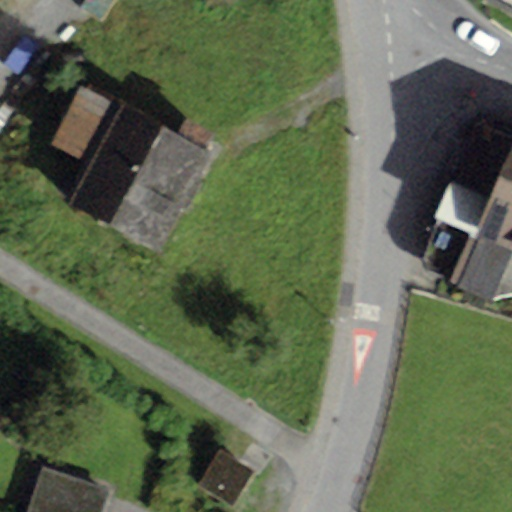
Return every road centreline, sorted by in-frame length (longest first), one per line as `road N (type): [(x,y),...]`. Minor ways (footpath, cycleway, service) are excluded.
road 1 (residential): [(332,511),(384,292),(388,31)]
road 2 (residential): [(388,31),(511,75)]
